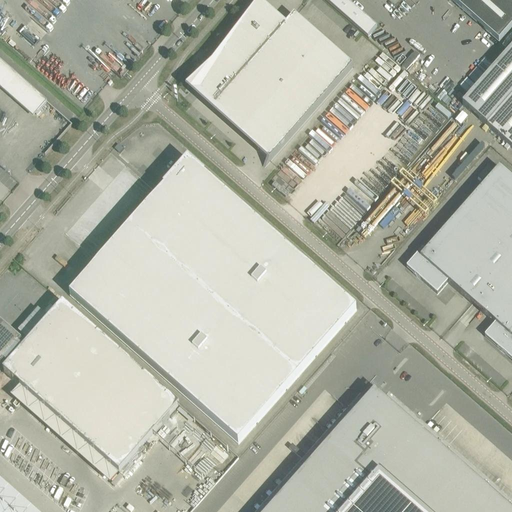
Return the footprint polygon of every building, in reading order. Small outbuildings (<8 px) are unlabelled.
[(325,0),(323,0),(368,39),(377,28),(345,0),(334,0),(330,4),(325,0)] [(511,28),(511,0),(449,0),(499,44),(511,28)] [(294,17),(286,26),(259,2),(257,4),(258,4),(215,71),(211,66),(186,90),(190,94),(198,83),(208,82),(202,92),(257,149),(268,160),(262,167),(264,169),(353,68),(294,17)] [(511,149),(511,49),(463,106),(487,128),(511,149)] [(0,89),(33,119),(47,103),(0,61),(0,89)] [(238,445),(357,311),(188,162),(70,297),(238,445)] [(407,269),(413,274),(437,295),(448,283),(471,304),(511,258),(511,179),(500,169),(426,253),(423,250),(407,269)] [(511,361),(511,258),(471,304),(495,325),(485,337),(511,361)] [(0,388),(110,485),(119,475),(179,407),(63,304),(23,350),(19,346),(22,343),(1,325),(0,325),(0,368),(3,365),(6,369),(3,373),(0,376),(0,388)] [(386,403),(374,393),(365,404),(360,400),(261,511),(511,511),(511,506),(417,422),(389,398),(386,403)] [(39,511),(0,479),(0,511),(39,511)]
